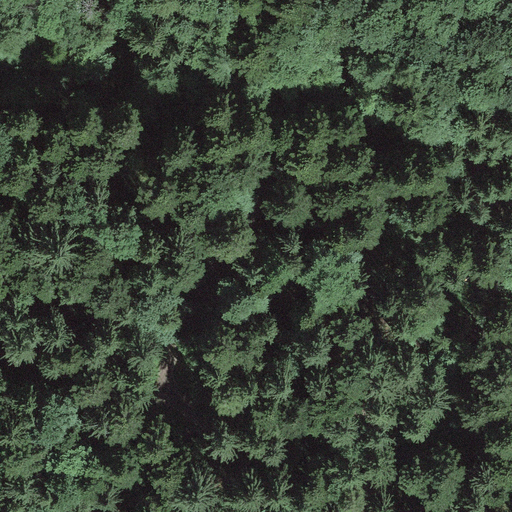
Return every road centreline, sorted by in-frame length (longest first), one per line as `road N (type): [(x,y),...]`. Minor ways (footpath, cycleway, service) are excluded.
road 1 (track): [(266,0),(267,160),(250,218),(162,356),(159,386),(180,414),(233,435),(280,438),(511,385)]
road 2 (track): [(159,386),(102,511)]
